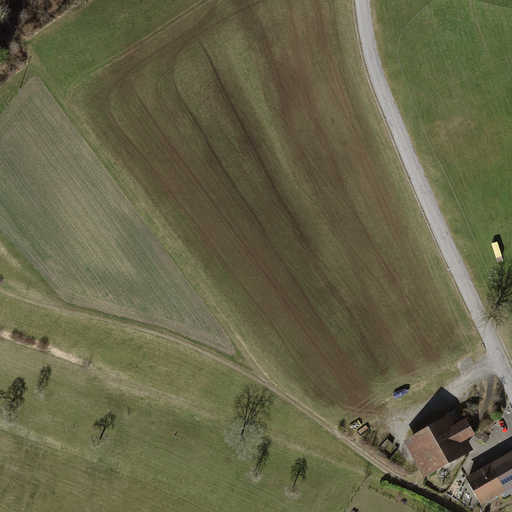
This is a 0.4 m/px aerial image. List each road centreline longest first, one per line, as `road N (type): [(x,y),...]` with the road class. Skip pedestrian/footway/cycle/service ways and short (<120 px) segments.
road 1 (track): [(0,289),(179,339),(275,388),(377,465),(440,499)]
road 2 (track): [(275,388),(0,11)]
road 3 (unclassified): [(362,0),(371,63),(511,387)]
